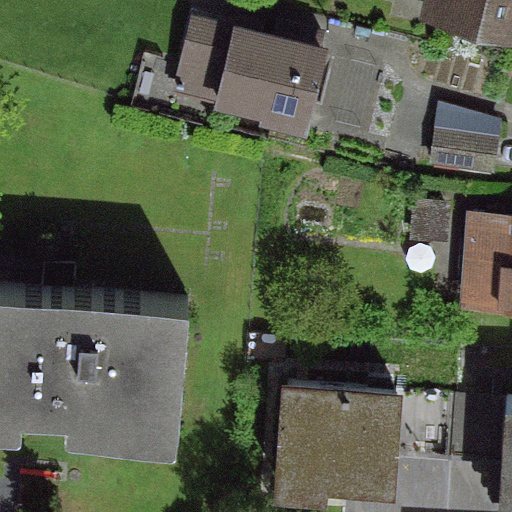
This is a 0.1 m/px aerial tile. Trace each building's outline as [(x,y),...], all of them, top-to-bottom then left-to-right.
[(511,0),(431,0),(430,6),(511,27),(511,0)] [(278,26),(277,33),(196,14),(179,82),(309,114),(326,45),(320,44),(324,28),(280,18),(278,26)] [(427,158),(487,166),(491,137),(431,128),(427,158)] [(413,202),(411,232),(436,234),(438,203),(413,202)] [(511,208),(511,209),(510,216),(469,213),(462,299),(511,302),(511,208)] [(0,396),(183,412),(193,289),(63,278),(0,272),(0,396)] [(283,379),(277,468),(385,476),(387,449),(446,453),(446,452),(451,392),(391,388),(391,386),(283,379)] [(511,395),(502,395),(502,396),(451,392),(446,452),(446,453),(497,456),(494,505),(511,506),(511,395)]
